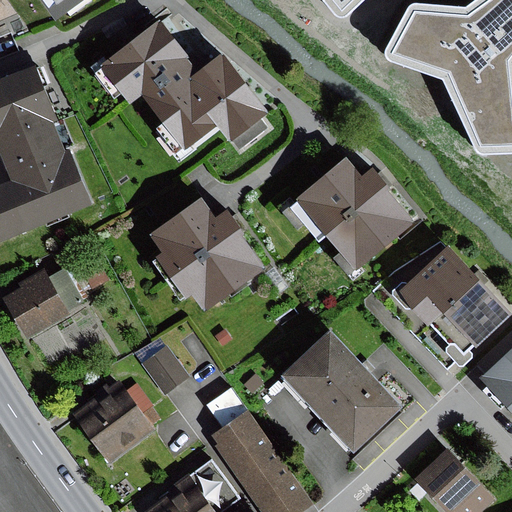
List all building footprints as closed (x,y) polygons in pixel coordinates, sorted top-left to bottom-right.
[(44,0),(60,22),(90,0),(44,0)] [(325,0),(340,18),(360,0),(325,0)] [(511,0),(482,0),(467,11),(411,8),(386,56),(445,76),(478,153),(511,149),(511,0)] [(160,16),(99,64),(132,105),(143,96),(185,150),(219,123),(231,137),(266,109),(222,54),(198,73),(186,58),(190,55),(160,16)] [(122,18),(101,28),(106,37),(127,28),(122,18)] [(11,184),(0,188),(0,238),(97,200),(75,144),(68,146),(58,119),(64,117),(44,65),(0,82),(0,155),(2,160),(11,184)] [(347,156),(295,200),(357,272),(416,222),(388,191),(392,188),(373,166),(363,174),(347,156)] [(203,197),(150,235),(162,253),(158,256),(188,298),(195,294),(206,309),(266,267),(242,233),(245,231),(230,210),(218,218),(203,197)] [(396,271),(374,291),(449,367),(511,312),(511,302),(453,241),(448,246),(442,241),(396,271)] [(100,262),(84,270),(94,288),(110,280),(100,262)] [(25,287),(9,295),(30,333),(88,302),(67,263),(49,273),(46,268),(22,282),(25,287)] [(336,325),(288,370),(360,447),(408,401),(336,325)] [(226,330),(217,336),(223,346),(233,339),(226,330)] [(169,344),(143,363),(166,394),(192,375),(169,344)] [(511,348),(485,373),(511,401),(511,348)] [(256,373),(245,385),(254,393),(265,382),(256,373)] [(120,378),(76,410),(112,459),(156,427),(120,378)] [(223,426),(251,408),(235,385),(208,404),(223,426)] [(223,426),(216,432),(223,442),(218,445),(264,511),(304,511),(317,503),(251,408),(223,426)] [(480,511),(496,497),(450,448),(419,477),(451,511),(455,511),(459,509),(461,511),(480,511)] [(192,473),(195,478),(220,511),(225,511),(244,499),(213,457),(192,473)] [(220,511),(195,478),(150,511),(220,511)]
